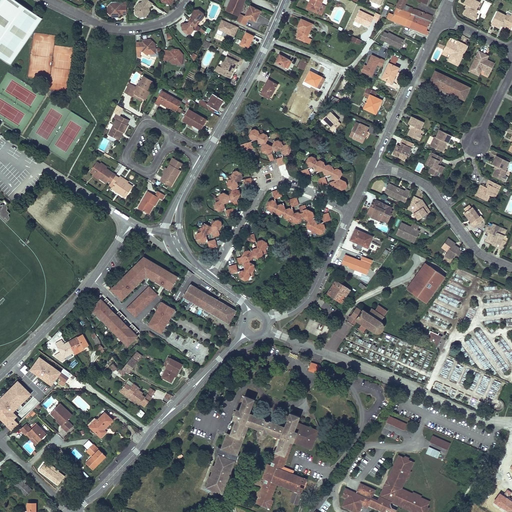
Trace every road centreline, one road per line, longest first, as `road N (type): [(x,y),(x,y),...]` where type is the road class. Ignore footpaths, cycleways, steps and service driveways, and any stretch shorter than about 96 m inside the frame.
road 1 (residential): [(277,333),(511,423)]
road 2 (residential): [(0,375),(79,294),(131,224),(174,241)]
road 3 (tertiary): [(73,511),(235,344)]
road 4 (residential): [(351,208),(269,177),(209,278)]
road 5 (residential): [(370,165),(426,182),(482,253),(511,266)]
road 6 (residential): [(370,165),(441,16)]
road 7 (residential): [(188,0),(174,16),(114,27),(53,0)]
road 8 (tertiary): [(269,38),(203,157)]
road 9 (residential): [(288,313),(309,296),(351,208)]
